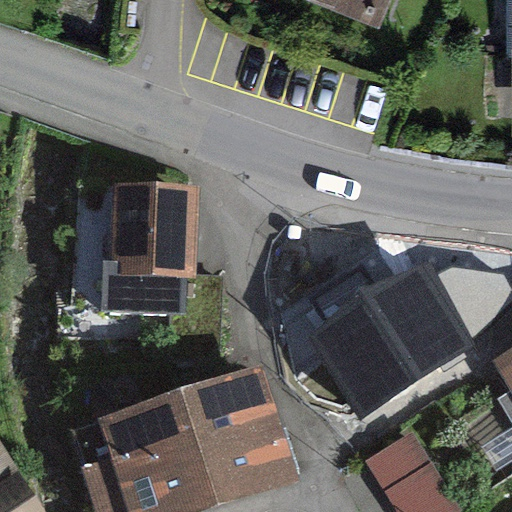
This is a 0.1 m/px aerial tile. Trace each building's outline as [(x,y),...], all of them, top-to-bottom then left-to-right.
[(387,0),(334,0),(380,18),(387,0)] [(199,189),(114,188),(113,263),(102,263),(101,315),(169,317),(186,317),(186,282),(198,282),(198,277),(199,189)] [(457,269),(453,261),(319,333),(356,400),(386,384),(394,397),(478,352),(475,346),(461,320),(480,310),(457,269)] [(511,284),(507,275),(457,269),(480,310),(461,320),(475,346),(511,307),(511,284)] [(511,351),(491,365),(509,393),(495,401),(511,426),(511,351)] [(98,422),(110,461),(81,471),(93,511),(217,511),(300,486),(263,369),(98,422)] [(511,463),(511,430),(482,450),(497,473),(511,463)] [(461,511),(414,435),(366,465),(395,511),(461,511)] [(0,511),(45,511),(0,441),(0,511)]
